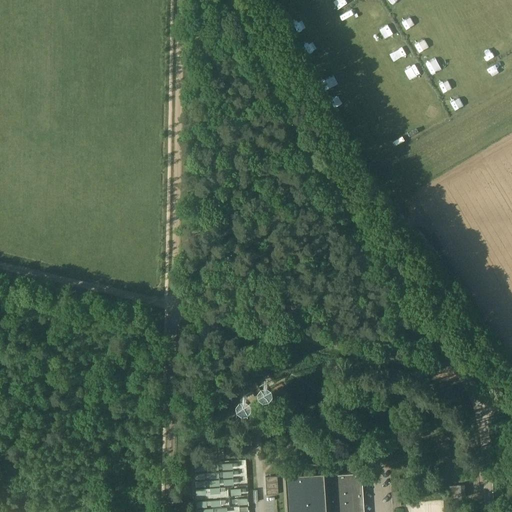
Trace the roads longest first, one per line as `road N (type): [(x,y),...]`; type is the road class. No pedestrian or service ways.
road 1 (unclassified): [(489,511),(480,405),(234,0)]
road 2 (track): [(177,0),(173,306)]
road 3 (track): [(173,306),(464,379)]
road 4 (track): [(173,306),(168,511)]
road 5 (track): [(0,267),(173,306)]
